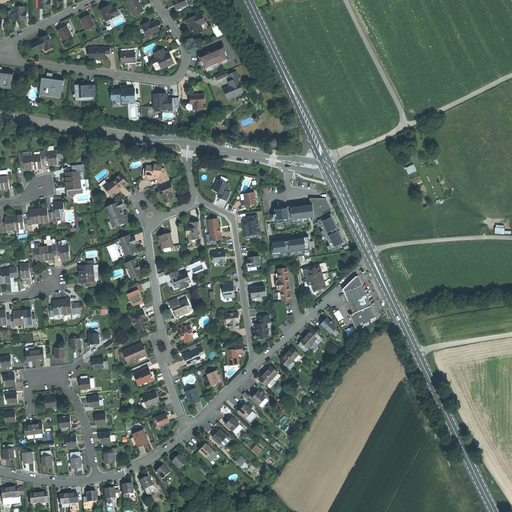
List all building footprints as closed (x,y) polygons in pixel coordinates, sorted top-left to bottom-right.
[(38,0),(39,9),(44,8),(51,8),(50,0),(49,0),(48,0),(38,0)] [(127,0),(126,1),(133,15),(143,11),(139,3),(137,0),(127,0)] [(172,0),(174,4),(176,9),(188,4),(186,0),(172,0)] [(99,10),(105,22),(120,15),(116,7),(112,9),(110,5),(104,8),(99,10)] [(21,20),(27,20),(26,12),(24,12),(24,7),(14,7),(15,20),(21,20)] [(189,26),(191,32),(202,27),(201,24),(205,22),(202,13),(186,20),(189,26)] [(80,19),(85,30),(95,26),(89,14),(85,17),(80,19)] [(142,26),(147,37),(159,31),(157,26),(155,22),(150,24),(149,22),(142,26)] [(202,27),(191,32),(192,35),(208,28),(205,22),(201,24),(202,27)] [(57,30),(62,41),(72,37),(67,26),(62,28),(57,30)] [(45,51),(53,47),(47,36),(42,38),(39,40),(40,41),(38,42),(41,49),(43,48),(45,51)] [(41,49),(38,42),(31,45),(35,53),(41,49)] [(224,46),(199,56),(202,63),(205,70),(206,69),(219,64),(230,60),(224,46)] [(89,48),(90,60),(97,59),(105,59),(104,53),(104,48),(89,48)] [(121,50),(121,64),(128,63),(135,63),(134,49),(121,50)] [(158,62),(161,69),(167,66),(174,63),(168,52),(165,53),(163,49),(154,53),(158,62)] [(171,51),(168,52),(174,63),(167,66),(168,69),(177,64),(173,56),(171,51)] [(11,82),(12,73),(6,72),(3,71),(0,71),(0,85),(7,87),(8,81),(11,82)] [(217,80),(229,75),(231,81),(229,82),(231,86),(226,88),(224,89),(228,98),(244,92),(240,83),(239,83),(238,78),(239,77),(236,71),(228,75),(227,71),(215,76),(217,80)] [(51,77),(52,74),(48,74),(48,76),(42,76),(40,89),(45,89),(44,95),(58,96),(59,90),(62,91),(63,79),(56,78),(51,77)] [(81,101),(94,100),(93,85),(95,85),(87,85),(87,84),(84,84),(74,85),(75,96),(74,96),(74,99),(80,98),(81,101)] [(129,91),(129,89),(121,89),(112,90),(112,99),(123,98),(123,103),(135,102),(134,91),(129,91)] [(154,95),(155,110),(172,109),(172,98),(167,99),(167,94),(161,94),(154,95)] [(190,96),(191,104),(193,104),(194,110),(203,109),(202,104),(205,103),(205,95),(200,95),(200,96),(195,97),(195,95),(193,96),(190,96)] [(57,151),(48,152),(49,159),(50,166),(55,166),(59,165),(58,162),(58,159),(57,151)] [(42,168),(41,162),(40,155),(32,156),(34,169),(38,169),(42,168)] [(32,156),(23,157),(24,164),(25,171),(29,170),(34,169),(32,156)] [(414,164),(406,167),(408,174),(417,171),(414,164)] [(155,166),(154,168),(147,167),(146,174),(144,175),(144,179),(148,180),(152,180),(153,177),(157,177),(160,184),(169,180),(166,173),(161,175),(162,170),(162,167),(155,166)] [(80,171),(73,172),(65,173),(66,178),(66,182),(81,180),(81,179),(80,171)] [(115,178),(116,179),(122,186),(123,187),(127,184),(119,174),(115,178)] [(9,189),(9,182),(8,175),(0,176),(0,186),(0,190),(5,190),(9,189)] [(225,190),(228,184),(218,179),(213,190),(219,193),(221,193),(219,196),(219,197),(223,199),(226,201),(230,192),(225,190)] [(82,189),(81,180),(66,182),(67,188),(67,190),(68,196),(66,199),(73,205),(74,204),(73,198),(76,194),(84,193),(83,189),(82,189)] [(160,191),(163,190),(164,193),(161,194),(164,201),(170,199),(174,197),(172,192),(174,191),(169,180),(160,184),(158,185),(160,191)] [(112,197),(116,194),(115,192),(118,189),(112,182),(108,185),(107,184),(100,189),(107,198),(110,195),(112,197)] [(254,192),(244,194),(245,205),(256,204),(254,192)] [(310,202),(311,205),(312,217),(313,223),(318,221),(325,217),(323,214),(332,210),(326,199),(313,200),(313,201),(310,201),(310,202)] [(125,215),(123,216),(121,209),(124,207),(122,200),(120,201),(106,207),(109,214),(107,215),(110,222),(112,222),(114,227),(128,222),(126,219),(125,215)] [(59,203),(54,204),(55,210),(56,217),(60,217),(65,216),(63,203),(59,203)] [(309,217),(312,217),(311,205),(299,207),(296,207),(296,206),(274,209),(275,215),(276,214),(276,216),(275,216),(276,224),(277,224),(289,222),(292,221),(293,224),(297,223),(306,222),(309,222),(309,217)] [(49,223),(48,216),(47,209),(43,209),(39,210),(40,224),(49,223)] [(35,210),(30,211),(31,218),(31,225),(40,224),(39,210),(35,210)] [(338,228),(332,214),(325,217),(318,221),(321,228),(322,228),(333,250),(340,247),(339,246),(345,242),(340,231),(334,233),(333,234),(332,231),(333,230),(338,228)] [(18,216),(14,216),(16,231),(24,230),(24,223),(23,215),(18,216)] [(257,215),(244,217),(245,228),(246,236),(252,235),(252,234),(260,233),(260,228),(259,228),(257,215)] [(10,217),(5,217),(6,225),(6,232),(16,231),(14,216),(10,217)] [(208,220),(210,241),(222,239),(221,236),(221,233),(220,233),(220,228),(219,228),(218,218),(208,220)] [(190,239),(201,238),(200,229),(199,229),(198,222),(195,223),(190,223),(190,225),(186,226),(187,235),(189,234),(190,239)] [(495,224),(495,233),(504,233),(505,225),(495,224)] [(161,243),(162,249),(173,246),(170,233),(167,234),(167,235),(163,235),(159,236),(159,240),(160,243),(161,243)] [(131,238),(130,235),(119,239),(123,249),(125,249),(128,256),(138,252),(137,250),(136,250),(134,245),(138,243),(136,240),(135,237),(131,238)] [(285,240),(272,242),(273,250),(272,250),(272,257),(282,255),(282,254),(311,250),(311,249),(315,249),(313,242),(310,242),(309,237),(303,238),(304,245),(301,245),(300,238),(289,240),(290,247),(286,247),(285,240)] [(52,246),(44,247),(45,262),(49,261),(54,261),(53,254),(52,246)] [(69,246),(60,247),(61,254),(62,260),(67,260),(71,260),(69,246)] [(41,248),(35,248),(36,255),(37,262),(41,262),(45,262),(44,247),(41,248)] [(225,251),(212,253),(213,262),(219,262),(219,263),(226,263),(226,261),(226,255),(225,251)] [(250,266),(250,267),(260,265),(259,256),(249,257),(249,259),(249,261),(246,261),(247,265),(247,267),(250,266)] [(140,267),(139,267),(137,264),(136,259),(126,263),(128,267),(127,268),(132,278),(136,276),(137,277),(139,277),(141,272),(140,270),(141,270),(140,268),(140,267)] [(315,265),(304,269),(312,297),(319,295),(319,293),(322,292),(322,290),(324,289),(326,289),(326,287),(329,286),(327,281),(331,280),(326,263),(320,265),(315,265)] [(20,265),(22,279),(26,279),(31,278),(30,271),(29,264),(20,265)] [(94,274),(93,265),(86,266),(79,266),(79,271),(80,275),(94,274)] [(288,301),(292,300),(288,268),(279,269),(280,281),(277,282),(279,291),(281,290),(283,302),(288,301)] [(9,269),(1,270),(2,284),(5,284),(11,283),(10,279),(10,277),(9,269)] [(175,280),(176,282),(177,282),(179,287),(181,286),(182,289),(189,286),(188,283),(191,282),(187,271),(179,275),(177,271),(169,274),(172,281),(175,280)] [(95,283),(94,274),(80,275),(80,280),(81,284),(88,283),(95,283)] [(357,276),(354,277),(349,282),(343,289),(354,314),(351,315),(357,330),(366,326),(365,325),(373,321),(372,319),(376,317),(357,276)] [(224,298),(235,297),(234,290),(233,281),(226,282),(226,286),(223,287),(224,298)] [(144,291),(141,284),(131,288),(133,292),(127,295),(130,302),(132,301),(135,306),(139,304),(139,302),(143,300),(142,297),(140,293),(144,291)] [(266,295),(265,286),(250,288),(251,293),(252,297),(257,297),(262,297),(262,296),(266,295)] [(172,308),(173,308),(175,313),(177,318),(190,312),(187,306),(190,305),(187,299),(179,302),(177,298),(169,301),(172,308)] [(72,314),(72,307),(71,305),(71,299),(66,300),(62,300),(64,315),(72,314)] [(64,315),(62,300),(58,301),(53,301),(54,308),(55,316),(64,315)] [(72,307),(75,306),(76,315),(81,314),(79,304),(71,305),(72,307)] [(23,311),(25,325),(33,324),(32,317),(32,310),(27,310),(23,311)] [(147,319),(143,310),(132,315),(135,320),(134,324),(136,327),(137,326),(139,331),(144,329),(145,330),(147,329),(149,328),(145,319),(147,319)] [(15,319),(16,326),(25,325),(23,311),(18,312),(14,312),(15,319)] [(234,328),(234,329),(239,329),(238,322),(238,318),(239,318),(239,315),(238,312),(225,314),(226,323),(228,323),(229,328),(234,328)] [(257,335),(258,339),(269,337),(268,335),(267,322),(270,322),(269,314),(258,316),(259,323),(257,323),(258,329),(256,329),(257,335)] [(325,321),(321,324),(332,334),(336,329),(336,326),(333,323),(330,320),(327,318),(325,321)] [(184,339),(186,343),(193,340),(192,336),(193,335),(188,325),(185,326),(178,330),(180,334),(181,338),(183,337),(184,339)] [(321,335),(314,329),(310,333),(308,336),(315,342),(320,336),(321,335)] [(100,343),(99,333),(89,334),(90,344),(94,344),(100,343)] [(315,342),(308,336),(305,339),(302,343),(309,349),(315,342)] [(324,339),(320,336),(315,342),(318,345),(324,339)] [(71,340),(72,349),(77,349),(81,348),(80,339),(71,340)] [(105,346),(108,350),(114,345),(113,340),(105,346)] [(311,350),(312,352),(318,345),(315,342),(309,349),(311,350)] [(309,349),(302,343),(298,346),(307,354),(311,350),(309,349)] [(145,350),(142,344),(123,352),(127,361),(137,357),(138,359),(147,355),(145,350)] [(229,365),(239,363),(238,353),(243,352),(242,349),(242,345),(234,346),(235,349),(227,350),(229,365)] [(59,358),(65,358),(65,348),(55,348),(55,358),(59,358)] [(200,356),(201,356),(197,348),(197,349),(191,351),(191,352),(184,356),(186,361),(188,366),(196,363),(196,361),(201,359),(200,356)] [(287,354),(294,361),(300,355),(300,354),(293,348),(289,351),(287,354)] [(44,359),(43,350),(35,351),(36,360),(40,360),(44,359)] [(36,360),(35,351),(26,352),(27,361),(32,361),(36,360)] [(288,368),(294,361),(287,354),(284,358),(281,361),(288,368)] [(147,355),(138,359),(135,360),(137,363),(148,358),(147,355)] [(303,358),(300,355),(294,361),(297,364),(303,358)] [(2,367),(12,366),(11,364),(11,357),(1,358),(2,367)] [(94,365),(95,369),(104,368),(105,368),(104,362),(103,359),(94,360),(94,365)] [(287,368),(290,371),(297,364),(294,361),(288,368),(287,368)] [(153,377),(154,377),(153,375),(153,376),(151,372),(149,367),(143,370),(134,374),(136,379),(138,379),(140,382),(147,379),(148,382),(148,383),(155,380),(153,377)] [(266,373),(273,379),(279,373),(272,367),(268,370),(266,373)] [(222,382),(220,377),(219,377),(218,375),(216,371),(208,374),(212,386),(217,384),(222,382)] [(267,386),(273,379),(266,373),(263,377),(260,380),(267,386)] [(273,379),(276,382),(282,376),(279,373),(273,379)] [(5,376),(6,386),(16,384),(15,379),(15,375),(13,375),(9,375),(5,376)] [(80,385),(81,390),(91,389),(90,381),(90,379),(80,380),(80,385)] [(273,379),(267,386),(271,389),(276,382),(273,379)] [(191,405),(200,402),(195,388),(186,392),(188,397),(189,398),(189,400),(191,405)] [(261,394),(259,391),(256,395),(252,398),(260,405),(266,398),(261,394)] [(156,392),(143,398),(148,408),(161,403),(159,398),(156,392)] [(262,392),(261,394),(266,398),(260,405),(263,408),(271,400),(262,392)] [(18,398),(17,393),(7,394),(8,404),(18,403),(18,398)] [(90,403),(91,407),(104,405),(103,399),(100,400),(99,396),(97,396),(95,397),(90,397),(90,403)] [(57,407),(56,397),(52,398),(46,399),(47,408),(57,407)] [(239,412),(247,419),(253,411),(246,405),(242,408),(239,412)] [(257,415),(253,411),(247,419),(251,423),(257,415)] [(6,413),(7,422),(16,421),(16,416),(15,412),(6,413)] [(154,419),(156,423),(159,422),(161,426),(170,422),(169,418),(167,413),(154,419)] [(107,424),(106,414),(96,416),(96,421),(97,425),(107,424)] [(71,422),(71,417),(61,418),(62,428),(72,426),(71,422)] [(226,425),(233,432),(240,425),(232,418),(229,421),(226,425)] [(43,433),(44,433),(43,424),(38,425),(34,425),(35,434),(43,433)] [(28,435),(35,434),(34,425),(29,426),(25,426),(26,435),(28,435)] [(240,425),(233,432),(237,435),(244,428),(240,425)] [(144,429),(133,434),(134,437),(137,444),(139,447),(144,445),(150,443),(147,438),(147,437),(146,434),(144,429)] [(216,434),(213,438),(220,445),(226,438),(221,433),(219,431),(216,434)] [(222,432),(221,433),(226,438),(220,445),(224,448),(230,441),(230,439),(222,432)] [(101,439),(101,443),(111,442),(111,436),(110,433),(100,434),(101,439)] [(67,438),(68,448),(78,447),(77,442),(77,437),(74,437),(71,438),(67,438)] [(213,451),(206,444),(203,447),(199,451),(207,458),(213,451)] [(258,455),(263,449),(257,444),(252,449),(258,455)] [(4,449),(5,459),(9,459),(14,458),(13,448),(4,449)] [(217,454),(213,451),(207,458),(211,461),(213,459),(217,454)] [(33,462),(32,452),(23,453),(24,463),(28,463),(33,462)] [(104,454),(105,464),(110,463),(115,463),(114,453),(105,454),(104,454)] [(236,461),(241,466),(247,459),(241,455),(236,461)] [(53,466),(52,456),(42,457),(43,467),(48,467),(53,466)] [(179,470),(187,463),(180,456),(176,459),(173,462),(179,470)] [(82,467),(81,458),(72,459),(73,468),(78,468),(82,467)] [(171,473),(164,465),(160,469),(157,472),(164,479),(171,473)] [(154,486),(149,477),(144,479),(140,481),(145,490),(154,486)] [(129,495),(133,494),(133,484),(127,485),(123,485),(124,495),(124,502),(130,501),(129,495)] [(20,497),(20,496),(19,489),(19,488),(14,488),(10,489),(11,498),(19,497),(20,497)] [(110,489),(105,489),(106,500),(115,499),(114,488),(110,489)] [(5,489),(1,489),(2,499),(3,499),(11,498),(10,489),(5,489)] [(88,502),(98,501),(97,492),(92,492),(87,493),(88,502)] [(39,494),(40,503),(49,502),(48,493),(42,493),(39,494)] [(31,504),(40,503),(39,494),(34,494),(30,495),(31,504)] [(70,504),(79,503),(78,494),(73,494),(69,495),(70,504)] [(65,495),(60,496),(61,505),(70,504),(69,495),(65,495)]
